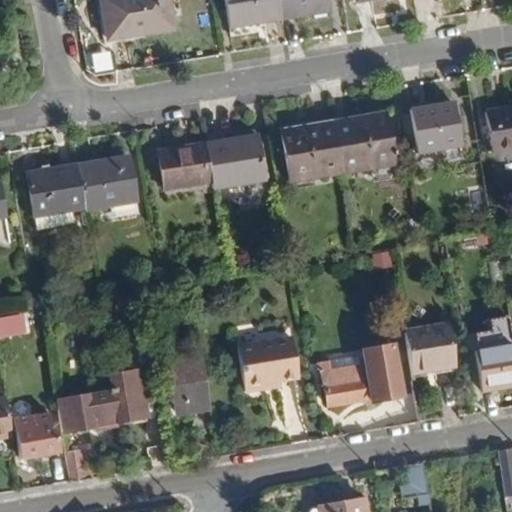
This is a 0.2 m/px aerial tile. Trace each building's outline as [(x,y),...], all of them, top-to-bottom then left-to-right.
[(159,27),(154,0),(87,0),(94,37),(159,27)] [(270,16),(266,0),(214,0),(218,25),(270,16)] [(319,7),(318,0),(266,0),(270,16),(319,7)] [(449,148),(440,102),(396,110),(403,155),(449,148)] [(511,148),(511,106),(471,112),(478,154),(511,148)] [(380,164),(372,114),(320,123),(328,173),(380,164)] [(328,173),(320,123),(267,132),(275,182),(328,173)] [(251,181),(243,135),(191,144),(198,180),(199,190),(251,181)] [(198,180),(191,144),(143,152),(149,188),(198,180)] [(122,201),(115,155),(63,165),(70,210),(122,201)] [(70,210),(63,165),(12,173),(20,219),(58,212),(70,210)] [(60,224),(58,212),(20,219),(21,230),(60,224)] [(496,250),(492,231),(458,238),(459,247),(485,242),(486,252),(496,250)] [(145,327),(139,292),(114,297),(116,314),(124,312),(126,320),(126,329),(145,327)] [(126,320),(124,312),(116,314),(114,297),(106,298),(110,323),(126,320)] [(32,334),(30,323),(23,324),(21,312),(0,315),(0,345),(6,345),(5,336),(24,333),(24,335),(32,334)] [(454,366),(446,324),(404,330),(412,374),(454,366)] [(298,377),(291,336),(235,345),(244,393),(266,389),(266,383),(279,381),(298,377)] [(511,386),(511,343),(473,350),(479,391),(511,386)] [(402,397),(392,345),(362,350),(364,365),(360,365),(329,372),(328,359),(319,361),(326,406),(370,397),(371,403),(402,397)] [(210,409),(200,352),(165,358),(175,415),(210,409)] [(329,372),(360,365),(358,354),(328,359),(329,372)] [(144,416),(136,367),(107,370),(111,390),(55,398),(60,430),(94,424),(116,420),(144,416)] [(280,387),(279,381),(266,383),(266,389),(280,387)] [(280,384),(284,431),(297,430),(294,383),(280,384)] [(0,437),(11,435),(4,395),(0,395),(0,437)] [(58,452),(54,430),(50,430),(47,412),(11,419),(19,459),(58,452)] [(511,452),(511,447),(496,450),(505,505),(511,503),(511,452)] [(93,478),(91,466),(84,467),(81,448),(64,452),(69,483),(93,478)] [(428,504),(422,463),(407,465),(412,482),(401,484),(403,498),(417,496),(418,505),(428,504)] [(366,511),(363,498),(317,506),(317,509),(309,510),(307,511),(366,511)]
